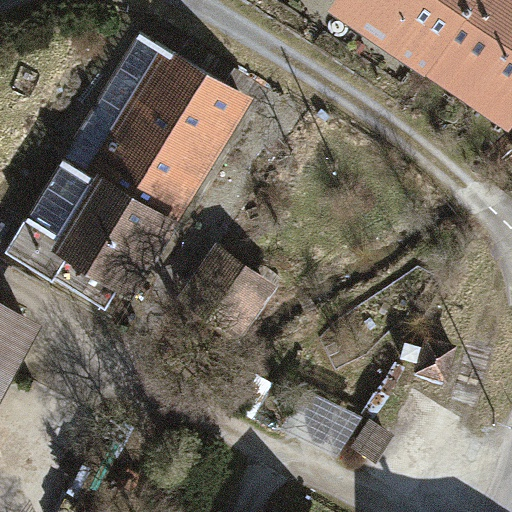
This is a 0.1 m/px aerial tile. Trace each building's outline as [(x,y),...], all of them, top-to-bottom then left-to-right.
[(511,0),(337,0),(334,5),(510,124),(511,122),(511,0)] [(66,154),(6,250),(54,280),(57,275),(107,306),(119,285),(133,294),(258,97),(165,39),(85,165),(66,154)] [(277,283),(217,239),(161,314),(221,358),(277,283)] [(0,294),(0,397),(43,317),(0,294)] [(455,343),(426,337),(418,375),(447,381),(455,343)] [(396,434),(371,417),(353,444),(378,460),(396,434)]
